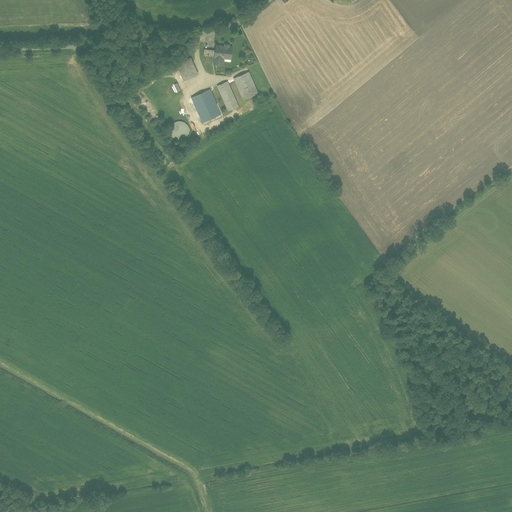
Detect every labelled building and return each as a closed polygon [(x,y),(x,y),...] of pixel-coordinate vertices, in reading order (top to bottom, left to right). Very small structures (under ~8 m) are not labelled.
[(232,60),(233,45),(218,45),(218,49),(207,48),(207,56),(214,57),(214,65),(224,66),(225,60),(232,60)] [(192,54),(179,59),(187,79),(201,73),(192,54)] [(250,71),(235,78),(244,98),(259,91),(250,71)] [(229,81),(219,85),(229,110),(240,106),(229,81)] [(212,89),(193,97),(203,122),(223,114),(212,89)]
